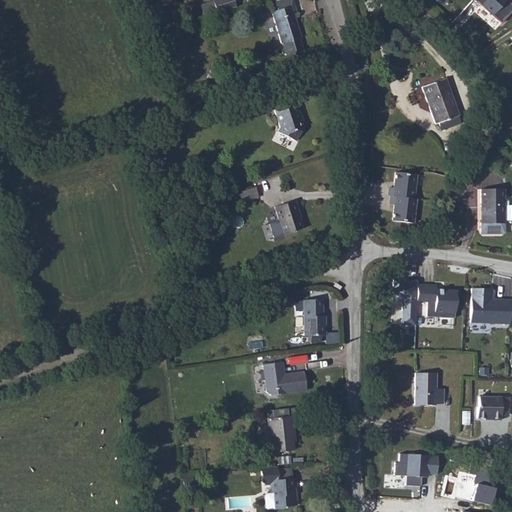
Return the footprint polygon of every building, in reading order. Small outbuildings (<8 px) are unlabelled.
[(235,0),(210,0),(200,3),(204,16),(237,6),(235,0)] [(279,0),(281,5),(275,7),(284,38),(286,38),(289,49),(305,45),(301,33),(303,33),(296,9),(300,8),(298,0),(297,0),(279,0)] [(511,11),(511,4),(506,0),(474,0),(502,23),(511,11)] [(450,123),(453,121),(470,111),(471,110),(452,76),(430,89),(450,123)] [(295,140),(307,121),(303,119),(298,105),(287,108),(286,105),(276,108),(281,124),(277,130),(295,140)] [(470,111),(453,121),(457,128),(473,118),(470,111)] [(481,158),(467,151),(464,157),(478,164),(481,158)] [(463,160),(456,174),(471,181),(478,164),(464,157),(463,160)] [(420,172),(399,169),(397,185),(393,184),(392,193),(394,193),(393,202),(398,202),(396,218),(417,220),(420,196),(417,196),(420,172)] [(242,189),(246,199),(263,194),(261,184),(242,189)] [(502,219),(503,198),(503,188),(482,187),(480,221),(478,221),(478,229),(480,232),(499,233),(501,230),(502,223),(502,219)] [(278,203),(287,232),(300,228),(300,225),(307,223),(303,210),(306,209),(302,197),(278,203)] [(506,198),(503,198),(502,219),(510,219),(511,203),(506,202),(506,198)] [(420,287),(400,285),(399,307),(407,307),(405,326),(418,327),(419,305),(420,290),(420,287)] [(437,291),(420,290),(419,305),(431,306),(430,318),(456,319),(457,298),(437,297),(437,291)] [(482,292),(468,291),(467,314),(506,317),(507,299),(482,297),(482,292)] [(326,299),(308,300),(313,336),(333,333),(331,314),(327,314),(326,299)] [(290,355),(270,358),(274,385),(279,389),(314,383),(311,365),(292,368),(290,355)] [(440,403),(440,401),(440,386),(441,370),(419,370),(418,402),(440,403)] [(504,389),(482,389),(481,398),(480,400),(480,410),(493,411),(493,412),(503,413),(504,389)] [(301,411),(275,413),(279,447),(301,446),(300,426),(302,426),(301,411)] [(438,456),(399,454),(399,462),(394,462),(393,476),(426,478),(426,473),(437,474),(438,456)] [(297,458),(284,459),(285,472),(299,471),(297,458)] [(275,502),(293,501),(293,499),(304,498),(303,487),(301,487),(301,480),(304,479),(303,471),(299,471),(285,472),(284,459),(268,460),(270,474),(274,477),(280,477),(281,487),(274,487),(272,489),(273,500),(275,502)] [(489,505),(494,489),(474,484),(476,476),(460,472),(454,496),(489,505)]
